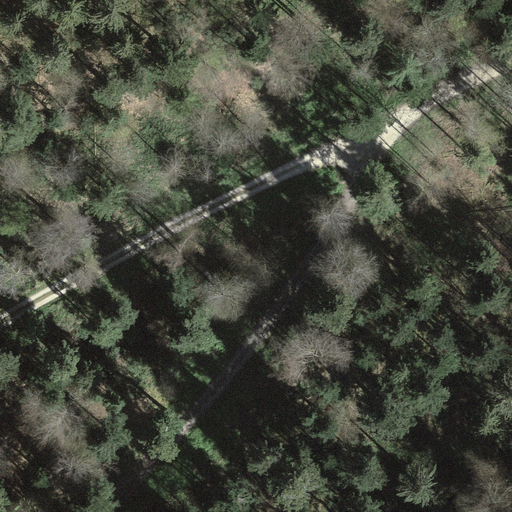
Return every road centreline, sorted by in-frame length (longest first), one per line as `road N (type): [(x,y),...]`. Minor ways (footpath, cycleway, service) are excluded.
road 1 (track): [(0,321),(205,211),(405,116),(511,76)]
road 2 (track): [(112,511),(284,309),(405,116)]
